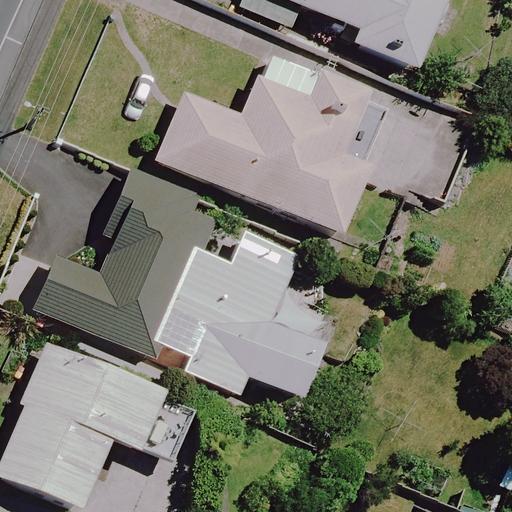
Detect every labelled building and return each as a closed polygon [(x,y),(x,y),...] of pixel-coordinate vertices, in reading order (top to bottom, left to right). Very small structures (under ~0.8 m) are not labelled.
[(250,0),(349,42),(342,57),(407,85),(443,0),(250,0)] [(313,93),(260,71),(236,128),(177,103),(149,171),(332,249),(361,181),(340,172),(368,106),(317,84),(313,93)] [(141,356),(184,255),(201,263),(207,249),(202,247),(209,229),(185,219),(190,206),(123,178),(96,240),(115,248),(99,286),(51,266),(28,320),(137,367),(141,356)] [(184,255),(141,356),(180,373),(175,383),(232,408),(240,390),(292,412),(317,355),(264,333),(293,265),(236,240),(228,258),(207,249),(201,263),(184,255)] [(188,417),(39,357),(0,453),(0,493),(46,511),(79,511),(104,451),(165,476),(188,417)]
